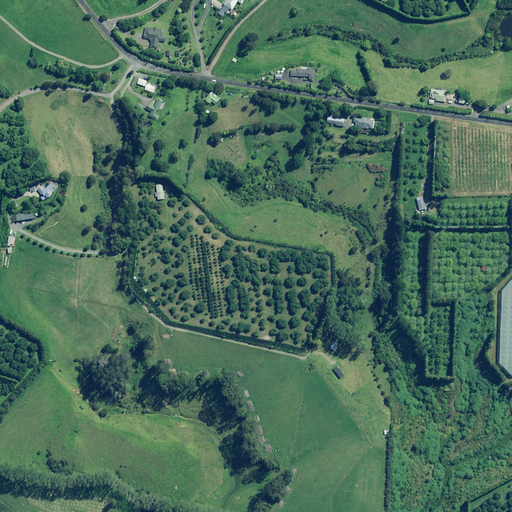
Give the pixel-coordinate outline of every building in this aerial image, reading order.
[(222,9),(226,12),(227,13),(230,9),(232,10),(238,1),(242,4),(244,1),(243,0),(227,0),(224,4),(225,5),(222,9)] [(158,28),(154,27),(154,29),(145,27),(144,38),(149,39),(151,41),(150,48),(158,49),(159,41),(165,42),(166,37),(162,36),(163,32),(162,30),(158,30),(158,28)] [(311,70),(311,68),(306,68),(306,70),(298,69),(297,70),(297,71),(296,71),(291,71),(290,76),(308,78),(308,80),(313,80),(314,80),(314,79),(315,70),(311,70)] [(145,85),(146,82),(138,79),(137,85),(145,87),(144,90),(153,93),(154,88),(145,85)] [(447,90),(432,88),(432,91),(433,92),(433,97),(437,98),(437,100),(446,101),(447,90)] [(215,105),(219,99),(210,93),(205,101),(209,105),(211,102),(215,105)] [(162,103),(161,102),(157,100),(154,106),(153,107),(149,105),(146,110),(150,112),(147,117),(155,121),(157,116),(155,115),(157,111),(158,111),(162,104),(162,103)] [(136,106),(138,108),(137,110),(138,111),(139,109),(141,111),(144,107),(139,103),(136,106)] [(336,131),(343,132),(345,118),(338,117),(338,116),(328,115),(327,122),(337,123),(336,131)] [(361,117),(361,118),(354,117),(354,121),(356,122),(356,125),(362,126),(362,127),(369,128),(369,127),(373,127),(374,120),(370,120),(370,118),(361,117)] [(46,188),(42,185),(37,190),(43,195),(41,197),(44,200),(48,197),(49,197),(50,197),(50,196),(51,196),(52,195),(53,194),(53,193),(53,192),(58,187),(52,182),(46,188)] [(162,183),(156,185),(157,194),(164,193),(162,183)] [(419,210),(425,209),(422,197),(416,198),(419,210)] [(34,218),(33,212),(16,214),(17,220),(34,218)] [(339,343),(334,341),(330,348),(335,350),(339,343)] [(344,375),(337,366),(334,368),(341,377),(344,375)]
